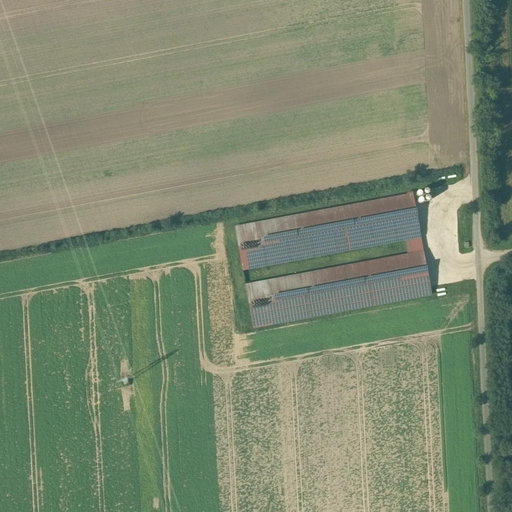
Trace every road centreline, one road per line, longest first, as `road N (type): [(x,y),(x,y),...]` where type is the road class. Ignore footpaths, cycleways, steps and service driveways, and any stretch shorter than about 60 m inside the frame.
road 1 (unclassified): [(482,276),(467,0)]
road 2 (unclassified): [(492,511),(482,276)]
